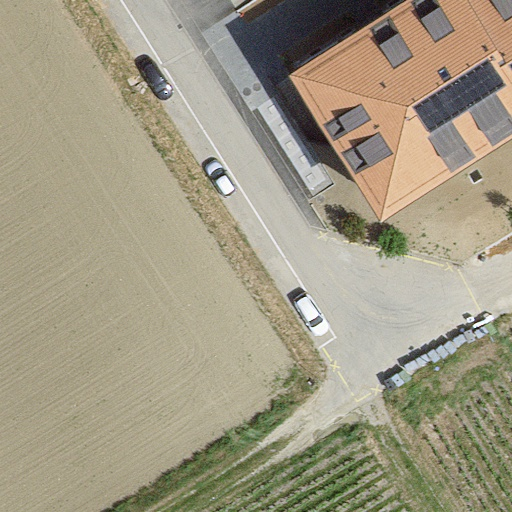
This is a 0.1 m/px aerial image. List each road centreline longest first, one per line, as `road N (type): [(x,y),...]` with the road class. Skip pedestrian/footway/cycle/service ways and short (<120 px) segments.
road 1 (residential): [(136,0),(380,376)]
road 2 (track): [(380,376),(168,511)]
road 3 (track): [(445,511),(379,409),(380,376)]
road 4 (track): [(511,297),(380,376)]
